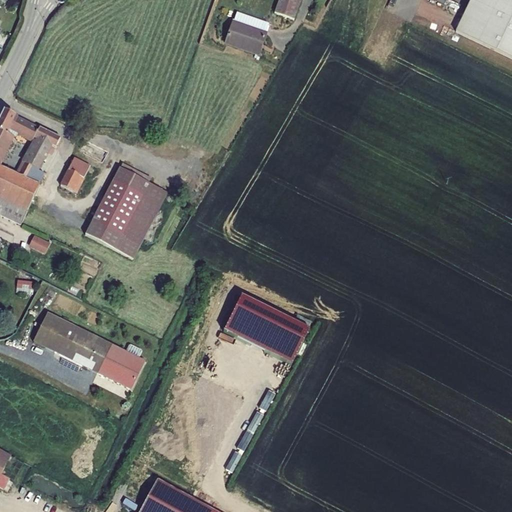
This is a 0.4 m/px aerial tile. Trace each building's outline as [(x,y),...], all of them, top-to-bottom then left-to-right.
[(257,0),(235,0),(221,30),(253,46),(271,7),(257,0)] [(274,0),(273,2),(293,11),(297,0),(274,0)] [(511,0),(468,0),(456,25),(511,52),(511,0)] [(32,173),(34,174),(39,165),(32,161),(45,137),(52,140),(57,130),(37,120),(36,122),(13,111),(14,108),(4,103),(0,111),(0,154),(7,140),(1,137),(6,128),(11,131),(16,130),(18,126),(34,134),(18,166),(32,173)] [(0,191),(18,200),(26,185),(32,173),(18,166),(0,157),(0,191)] [(63,171),(79,179),(85,167),(69,159),(63,171)] [(56,184),(72,192),(79,179),(63,171),(56,184)] [(152,193),(112,174),(86,228),(126,248),(152,193)] [(44,254),(50,242),(34,234),(28,246),(44,254)] [(17,279),(16,291),(30,292),(31,280),(17,279)] [(33,339),(131,386),(144,359),(46,313),(33,339)] [(0,476),(13,452),(5,448),(0,457),(0,476)] [(162,473),(139,511),(229,511),(218,506),(162,473)]
